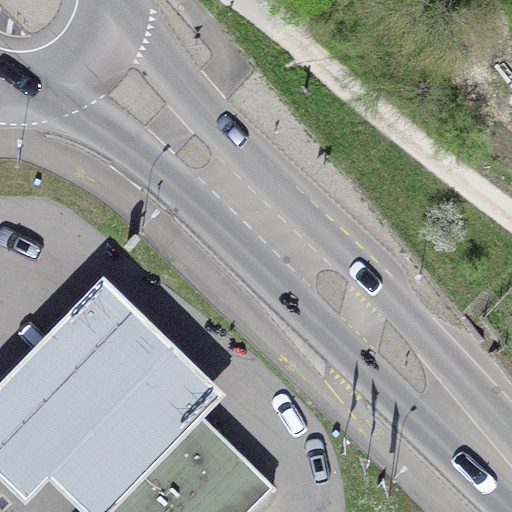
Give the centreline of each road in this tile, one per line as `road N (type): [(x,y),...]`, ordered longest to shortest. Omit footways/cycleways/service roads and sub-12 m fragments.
road 1 (primary): [(511,472),(93,55)]
road 2 (track): [(241,0),(511,215)]
